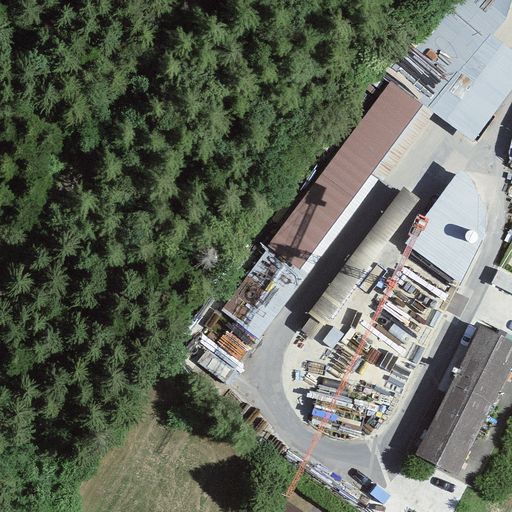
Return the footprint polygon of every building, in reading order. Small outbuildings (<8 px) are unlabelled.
[(511,46),(500,38),(445,112),(477,136),(511,87),(511,46)] [(393,77),(277,243),(310,266),(426,100),(393,77)] [(479,185),(458,169),(403,240),(462,286),(480,263),(490,218),(479,185)] [(269,247),(218,315),(229,323),(220,334),(246,354),(306,275),(269,247)] [(511,355),(511,334),(479,318),(413,448),(454,469),(511,355)] [(309,511),(284,498),(276,511),(309,511)]
